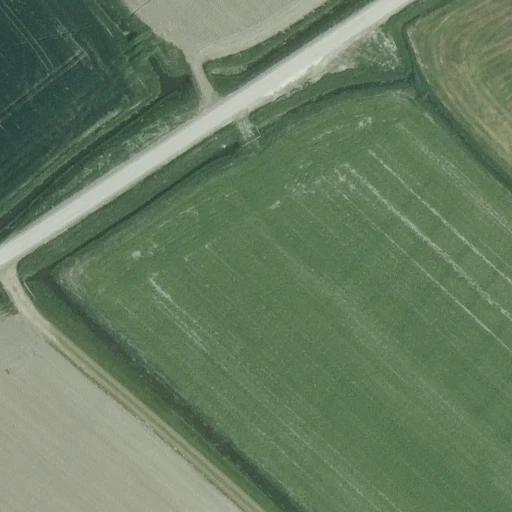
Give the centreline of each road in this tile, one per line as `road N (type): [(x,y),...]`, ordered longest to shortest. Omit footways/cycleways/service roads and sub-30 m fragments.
road 1 (unclassified): [(0,254),(399,0)]
road 2 (track): [(6,250),(30,314),(242,511)]
